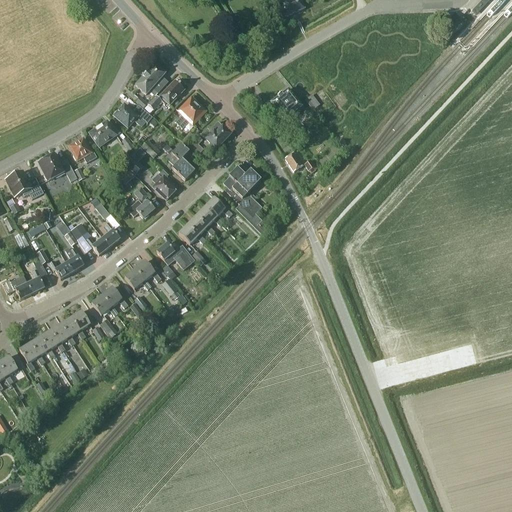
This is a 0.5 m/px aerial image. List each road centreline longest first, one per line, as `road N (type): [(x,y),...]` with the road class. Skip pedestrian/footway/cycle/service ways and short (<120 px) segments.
road 1 (unclassified): [(422,511),(308,227),(252,133)]
road 2 (residential): [(8,318),(98,276),(252,133)]
road 3 (residential): [(0,167),(99,109),(145,32)]
road 4 (residential): [(215,100),(373,5)]
